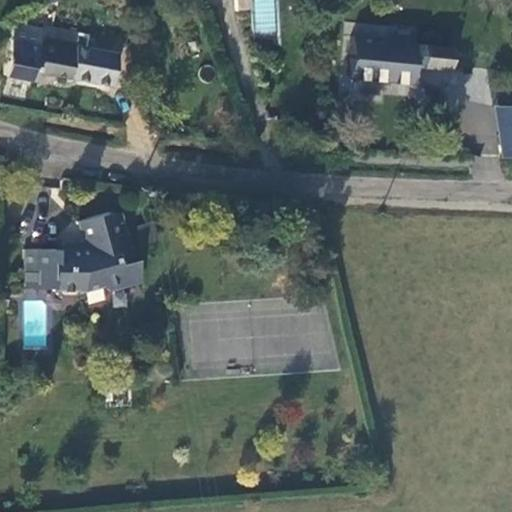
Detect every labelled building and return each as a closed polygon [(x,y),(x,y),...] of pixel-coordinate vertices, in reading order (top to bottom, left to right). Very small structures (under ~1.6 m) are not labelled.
[(234,0),(234,8),(249,9),(249,0),(234,0)] [(1,81),(26,85),(30,87),(33,75),(48,78),(65,80),(73,32),(44,25),(41,33),(12,28),(1,81)] [(454,49),(355,39),(351,79),(388,82),(388,85),(414,87),(416,70),(452,73),(454,49)] [(30,87),(26,85),(23,93),(44,97),(48,78),(33,75),(30,87)] [(511,106),(492,106),(500,158),(511,158),(511,106)] [(32,248),(32,265),(32,268),(37,268),(38,284),(38,290),(46,290),(66,289),(73,289),(91,277),(100,288),(118,285),(113,261),(123,259),(118,239),(126,237),(120,212),(108,211),(76,220),(84,247),(55,248),(32,248)] [(130,258),(126,237),(118,239),(123,259),(130,258)] [(32,268),(32,265),(23,265),(24,285),(38,284),(37,268),(32,268)]
